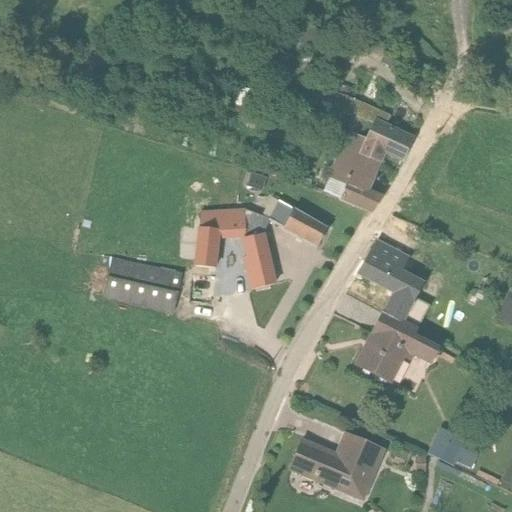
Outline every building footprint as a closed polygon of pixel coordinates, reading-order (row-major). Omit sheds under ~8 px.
[(294,23),(283,50),(302,57),(305,48),(324,54),(330,35),(294,23)] [(357,155),(378,164),(382,152),(401,161),(411,140),(384,128),(389,117),(365,107),(346,101),(351,89),(339,85),(345,66),(331,61),(324,80),(317,78),(314,87),(312,87),(306,104),(350,116),(372,122),(357,155)] [(231,105),(257,110),(258,107),(260,93),(234,87),(232,102),(231,105)] [(257,110),(231,105),(228,105),(227,113),(232,113),(230,122),(255,127),(257,110)] [(372,122),(350,116),(324,178),(328,179),(322,193),(372,213),(381,198),(366,191),(378,164),(357,155),(372,122)] [(249,174),(245,187),(261,193),(265,179),(249,174)] [(219,210),(218,239),(241,240),(244,258),(243,258),(251,291),(273,285),(261,237),(267,222),(316,248),(320,240),(326,229),(299,215),(270,199),(268,203),(260,217),(244,211),(244,208),(219,210)] [(218,239),(219,210),(198,211),(192,268),(214,271),(218,239)] [(401,273),(404,267),(407,261),(375,242),(356,275),(393,294),(383,314),(417,330),(438,294),(431,290),(401,273)] [(110,259),(101,299),(172,314),(181,275),(110,259)] [(401,273),(431,290),(434,282),(404,267),(401,273)] [(511,286),(493,318),(511,328),(511,286)] [(375,338),(359,368),(391,384),(403,360),(409,362),(411,358),(429,366),(439,348),(413,336),(417,330),(383,314),(382,314),(371,335),(375,338)] [(375,338),(371,335),(369,334),(353,365),(359,368),(375,338)] [(435,434),(463,447),(465,442),(438,429),(435,434)] [(300,441),(288,471),(363,502),(384,451),(341,434),(333,455),(300,441)] [(463,447),(435,434),(426,455),(453,467),(456,460),(464,464),(467,456),(460,453),(463,447)] [(414,458),(414,474),(425,474),(425,458),(414,458)] [(511,458),(498,490),(505,493),(511,475),(511,458)] [(465,466),(463,471),(496,487),(498,482),(465,466)]
